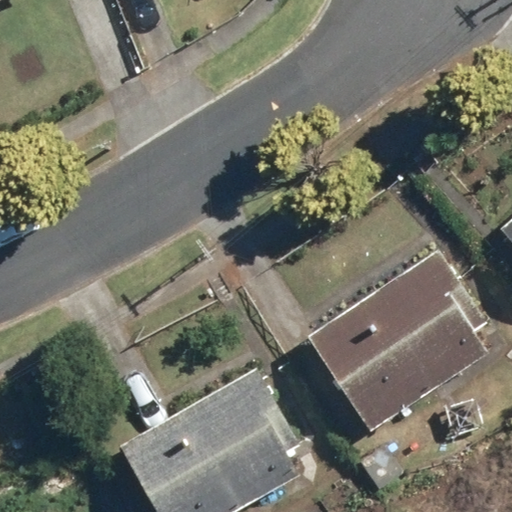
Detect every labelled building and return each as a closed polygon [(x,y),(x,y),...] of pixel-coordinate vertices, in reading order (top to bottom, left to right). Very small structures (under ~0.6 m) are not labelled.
[(511,206),(485,231),(511,260),(511,206)] [(471,319),(425,248),(294,332),(357,429),(471,355),(455,330),(471,319)] [(246,368),(108,444),(145,511),(219,511),(288,475),(275,452),(288,445),(246,368)] [(375,445),(351,459),(367,486),(391,472),(375,445)] [(81,511),(72,485),(0,511),(81,511)]
